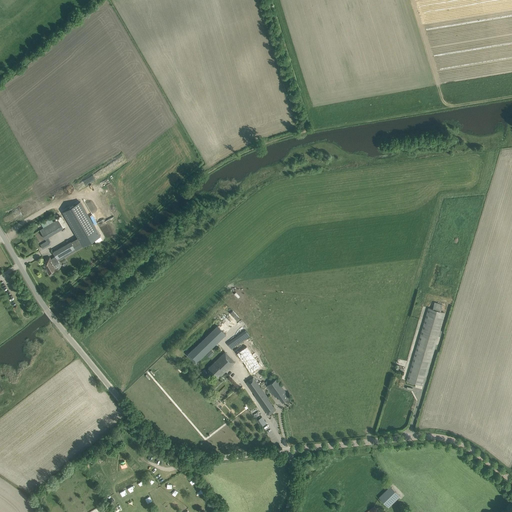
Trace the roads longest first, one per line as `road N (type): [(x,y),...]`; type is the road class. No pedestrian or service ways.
road 1 (unclassified): [(290,450),(203,456),(161,441),(40,302),(0,232)]
road 2 (unclassified): [(290,450),(432,436),(466,446),(511,480)]
